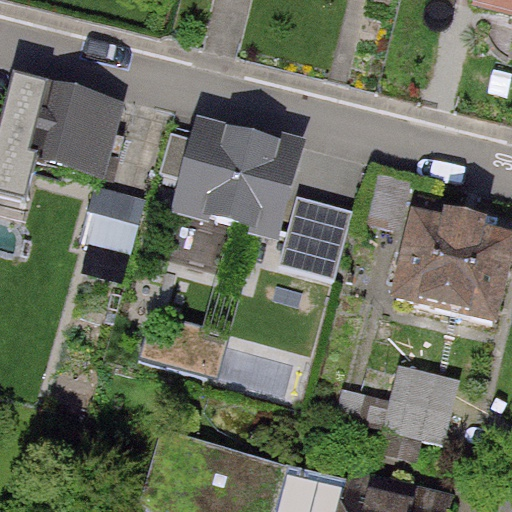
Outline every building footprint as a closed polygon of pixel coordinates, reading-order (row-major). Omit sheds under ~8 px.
[(511,0),(477,0),(471,27),(511,37),(511,0)] [(118,122),(35,102),(16,178),(99,199),(118,122)] [(296,170),(187,141),(165,226),(277,255),(271,276),(331,292),(348,226),(285,210),(296,170)] [(511,245),(417,220),(394,305),(500,334),(511,289),(511,245)] [(231,374),(293,389),(302,353),(240,337),(231,374)] [(447,451),(464,385),(399,368),(390,403),(344,391),(337,417),(384,429),(379,447),(419,457),(423,444),(447,451)] [(340,511),(347,488),(163,436),(142,510),(145,511),(340,511)] [(453,511),(454,510),(348,482),(347,488),(340,511),(453,511)]
